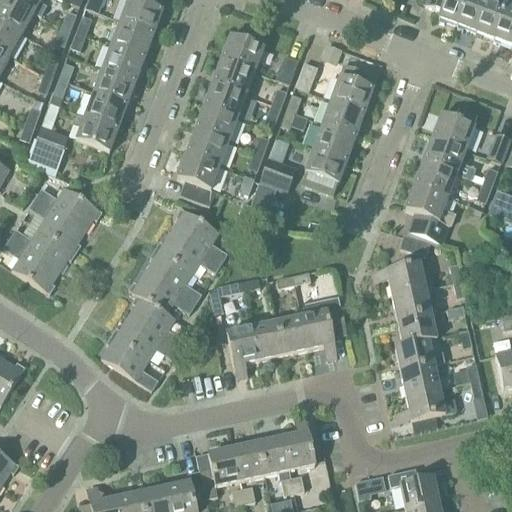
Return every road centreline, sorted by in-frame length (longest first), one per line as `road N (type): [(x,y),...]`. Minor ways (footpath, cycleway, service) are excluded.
road 1 (residential): [(457,447),(366,467),(347,392),(307,401)]
road 2 (residential): [(307,401),(147,426),(107,410)]
road 3 (residential): [(131,176),(201,0)]
road 4 (residential): [(358,221),(418,57)]
road 5 (residential): [(418,57),(272,0)]
road 6 (residential): [(107,410),(82,370),(0,316)]
road 7 (residential): [(42,511),(107,410)]
